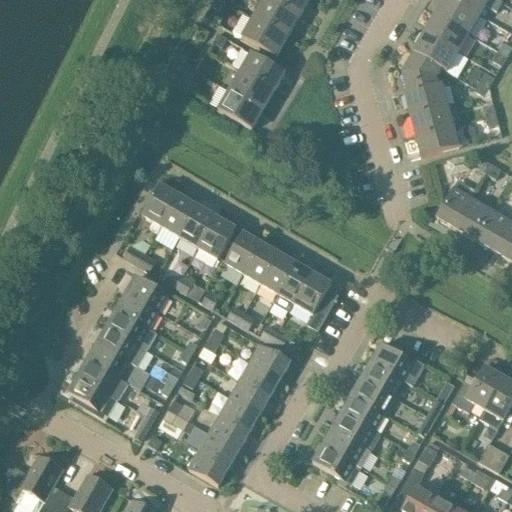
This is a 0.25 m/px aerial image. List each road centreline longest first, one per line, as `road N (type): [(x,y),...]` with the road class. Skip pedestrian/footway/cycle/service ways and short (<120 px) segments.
road 1 (residential): [(309,511),(255,481),(372,301),(383,299),(463,340)]
road 2 (residential): [(205,511),(40,412),(110,282)]
road 3 (residential): [(401,224),(360,71),(398,0)]
